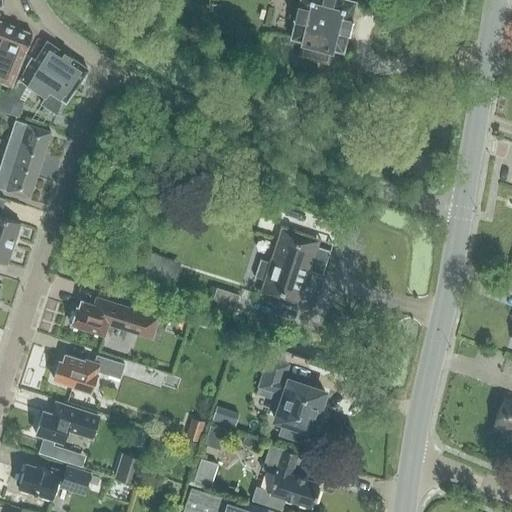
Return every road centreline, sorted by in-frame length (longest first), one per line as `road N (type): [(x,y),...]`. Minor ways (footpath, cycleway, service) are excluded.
road 1 (residential): [(461,213),(275,153),(109,68)]
road 2 (residential): [(0,389),(109,68)]
road 3 (tertiary): [(412,458),(461,213)]
road 4 (tertiary): [(473,140),(496,0)]
